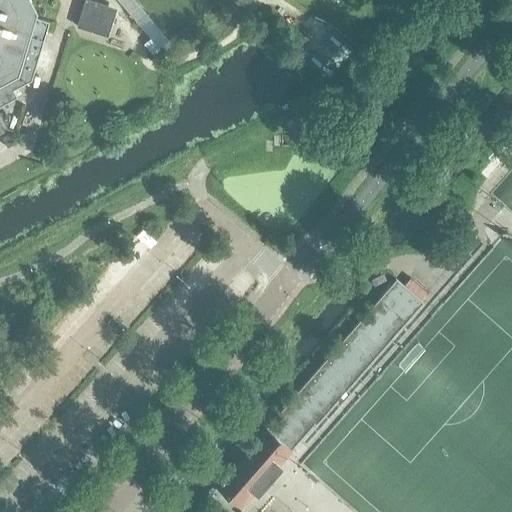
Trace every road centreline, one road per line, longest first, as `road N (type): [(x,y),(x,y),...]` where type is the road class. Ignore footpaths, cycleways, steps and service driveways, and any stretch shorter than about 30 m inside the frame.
road 1 (trunk): [(98,0),(511,400)]
road 2 (trunk): [(511,290),(222,0)]
road 3 (residential): [(126,485),(291,280)]
